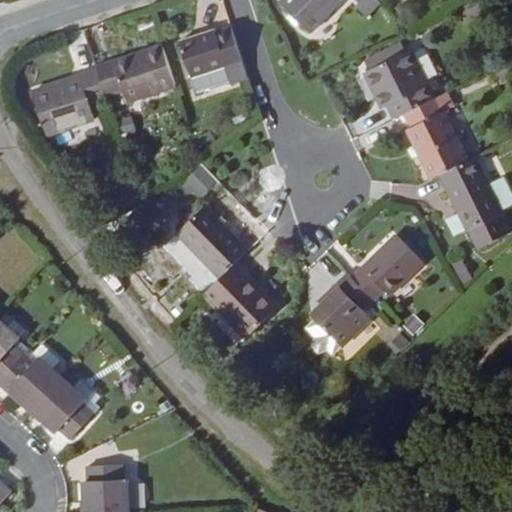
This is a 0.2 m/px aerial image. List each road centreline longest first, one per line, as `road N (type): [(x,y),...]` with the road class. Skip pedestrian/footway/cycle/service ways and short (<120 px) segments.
road 1 (track): [(0,132),(141,333),(254,453),(346,511)]
road 2 (residential): [(323,175),(280,124),(239,0)]
